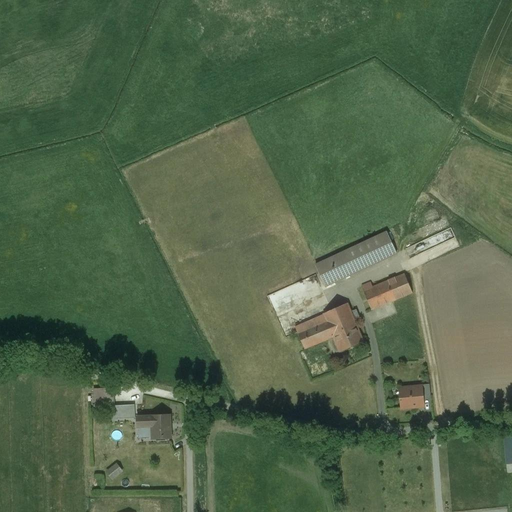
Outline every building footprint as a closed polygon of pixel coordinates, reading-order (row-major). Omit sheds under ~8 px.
[(433,232),(451,227),(449,219),(431,224),(433,232)] [(342,252),(346,259),(352,272),(393,253),(384,232),(342,252)] [(346,259),(318,272),(324,286),(352,272),(346,259)] [(402,274),(386,281),(393,299),(410,292),(402,274)] [(307,279),(270,296),(276,308),(295,299),(293,296),(311,287),(307,279)] [(358,285),(361,291),(371,287),(368,281),(358,285)] [(361,291),(369,310),(393,299),(386,281),(371,287),(361,291)] [(324,321),(318,324),(322,334),(328,332),(353,321),(353,320),(349,312),(346,304),(321,315),(324,321)] [(355,310),(349,312),(353,320),(358,318),(355,310)] [(324,321),(321,315),(300,324),(303,330),(318,324),(324,321)] [(331,339),(325,341),(331,355),(362,342),(353,321),(328,332),(331,339)] [(303,348),(325,341),(331,339),(328,332),(322,334),(318,324),(303,330),(296,333),(298,336),(303,348)] [(421,387),(423,403),(424,403),(425,402),(425,400),(426,399),(427,399),(429,398),(430,398),(430,397),(429,384),(421,385),(421,387)] [(421,387),(400,389),(401,408),(412,407),(413,408),(416,408),(417,407),(423,406),(423,403),(421,387)] [(134,405),(114,405),(114,419),(135,418),(134,405)] [(150,418),(136,418),(137,427),(151,426),(152,439),(169,439),(169,428),(168,428),(167,416),(150,416),(150,418)] [(504,436),(450,442),(457,511),(471,511),(511,508),(504,436)] [(452,511),(446,442),(427,444),(434,511),(452,511)] [(369,511),(364,451),(337,454),(343,511),(369,511)] [(120,462),(109,470),(113,476),(124,468),(120,462)]
